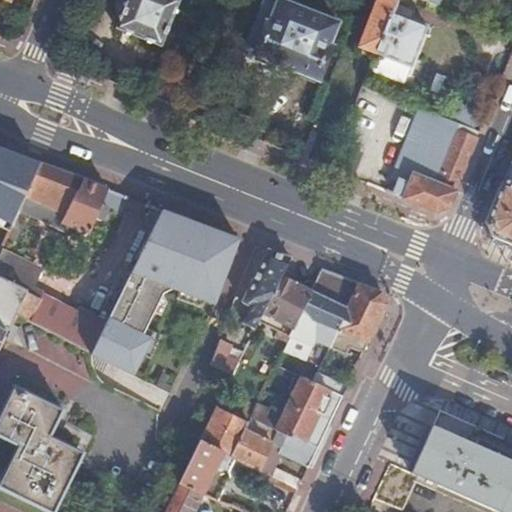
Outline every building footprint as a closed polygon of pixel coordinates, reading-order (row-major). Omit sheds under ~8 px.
[(159,47),(176,3),(169,0),(125,0),(114,30),(159,47)] [(276,6),(257,53),(256,56),(316,80),(339,25),(278,0),(276,6)] [(395,0),(370,0),(367,7),(367,10),(368,11),(372,13),(357,47),(360,48),(360,51),(360,53),(361,54),(364,56),(366,56),(370,56),(372,55),(372,53),(375,53),(390,13),(395,0)] [(266,2),(247,49),(257,53),(276,6),(266,2)] [(390,13),(375,53),(368,70),(403,84),(425,26),(390,13)] [(175,109),(186,80),(160,68),(149,98),(175,109)] [(397,180),(391,195),(437,213),(450,207),(479,135),(419,110),(392,178),(397,180)] [(0,140),(0,348),(3,341),(0,339),(0,224),(33,157),(0,140)] [(338,147),(329,170),(352,179),(362,156),(338,147)] [(511,163),(487,225),(492,238),(511,245),(511,163)] [(109,190),(43,165),(20,211),(68,234),(71,229),(88,236),(95,221),(101,224),(104,223),(109,211),(108,210),(107,209),(102,206),(109,190)] [(103,327),(89,353),(131,375),(150,338),(141,334),(162,297),(172,289),(214,306),(232,258),(239,241),(226,235),(209,229),(161,210),(153,226),(119,294),(103,327)] [(290,260),(267,251),(261,264),(243,304),(251,307),(244,323),(256,330),(264,314),(281,278),(290,260)] [(337,278),(321,271),(311,292),(287,342),(283,350),(305,360),(314,340),(329,348),(359,286),(337,278)] [(0,277),(0,326),(8,331),(16,315),(30,323),(42,299),(0,277)] [(281,278),(264,314),(284,323),(277,337),(287,342),(311,292),(281,278)] [(381,295),(359,286),(329,348),(344,355),(348,347),(363,354),(385,308),(381,295)] [(42,299),(30,323),(89,353),(103,327),(43,297),(42,299)] [(210,366),(213,367),(232,376),(238,364),(226,357),(231,347),(220,342),(218,347),(210,366)] [(312,383),(276,365),(273,371),(310,388),(312,383)] [(348,385),(318,371),(312,383),(342,397),(348,385)] [(342,397),(312,383),(310,388),(294,421),(288,433),(299,439),(300,437),(319,445),(342,397)] [(62,409),(16,387),(0,418),(0,435),(19,446),(0,485),(0,486),(53,511),(55,511),(69,486),(59,481),(75,448),(49,435),(62,409)] [(258,404),(251,418),(257,421),(287,435),(288,433),(294,421),(258,404)] [(215,410),(206,430),(204,433),(210,436),(205,446),(232,459),(234,455),(245,430),(247,426),(215,410)] [(511,448),(439,417),(433,432),(511,466),(511,448)] [(252,434),(245,430),(234,455),(232,459),(288,486),(298,490),(302,481),(273,467),(280,453),(279,451),(287,435),(257,421),(252,434)] [(511,511),(511,466),(433,432),(413,474),(410,481),(481,511),(511,511)] [(288,433),(287,435),(279,451),(280,453),(309,467),(319,445),(300,437),(299,439),(288,433)] [(199,444),(180,483),(203,494),(214,471),(223,476),(232,459),(205,446),(199,444)] [(180,483),(166,511),(194,511),(203,494),(180,483)] [(298,490),(288,486),(282,500),(291,504),(298,490)]
